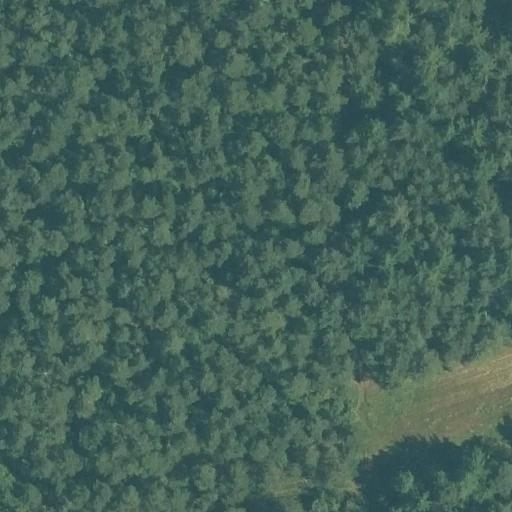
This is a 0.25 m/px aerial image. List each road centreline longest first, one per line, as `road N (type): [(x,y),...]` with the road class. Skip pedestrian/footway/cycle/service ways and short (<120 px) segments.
road 1 (track): [(348,0),(336,153),(341,345),(369,511)]
road 2 (track): [(363,476),(197,511)]
